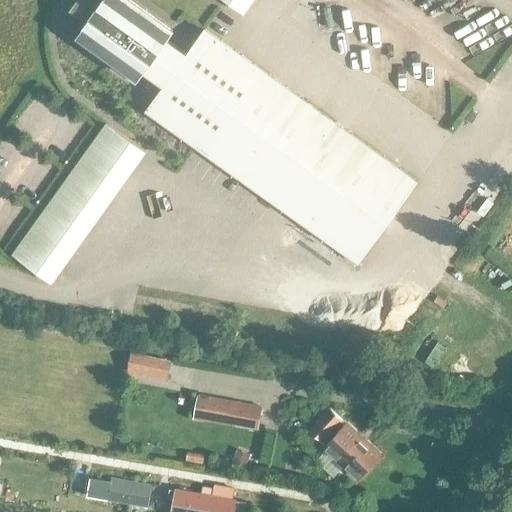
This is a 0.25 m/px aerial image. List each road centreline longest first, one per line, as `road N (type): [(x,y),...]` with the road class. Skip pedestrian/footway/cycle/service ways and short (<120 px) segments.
road 1 (residential): [(72,181),(398,230)]
road 2 (residential): [(72,181),(100,0)]
road 3 (residential): [(511,249),(475,284),(396,266),(398,230)]
road 4 (residential): [(398,230),(511,114)]
